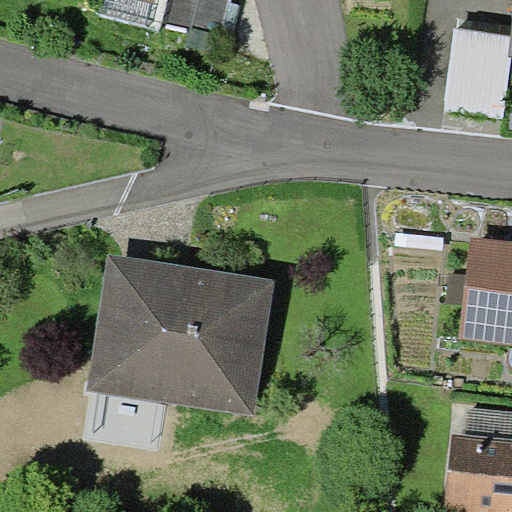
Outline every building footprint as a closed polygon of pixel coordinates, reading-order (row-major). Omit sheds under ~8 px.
[(227,0),(175,0),(171,19),(220,31),(227,0)] [(511,55),(508,55),(511,37),(454,27),(444,108),(504,117),(511,61),(511,55)] [(511,239),(472,235),(467,275),(464,306),(459,339),(511,345),(511,344),(511,239)] [(275,278),(110,253),(89,391),(255,416),(275,278)] [(464,306),(467,275),(449,273),(446,304),(464,306)] [(511,411),(466,407),(463,434),(511,439),(511,411)] [(511,511),(511,439),(463,434),(454,433),(444,510),(465,511),(511,511)]
